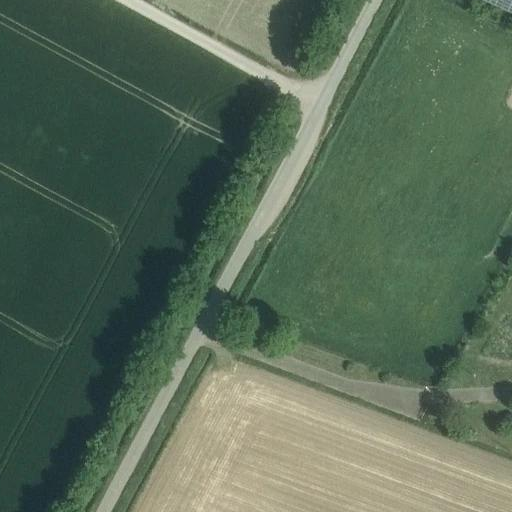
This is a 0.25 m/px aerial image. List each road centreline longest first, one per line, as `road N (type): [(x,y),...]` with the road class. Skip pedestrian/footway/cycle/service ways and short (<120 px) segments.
road 1 (residential): [(375,0),(202,323)]
road 2 (track): [(202,323),(401,386),(511,388)]
road 3 (track): [(202,323),(106,511)]
